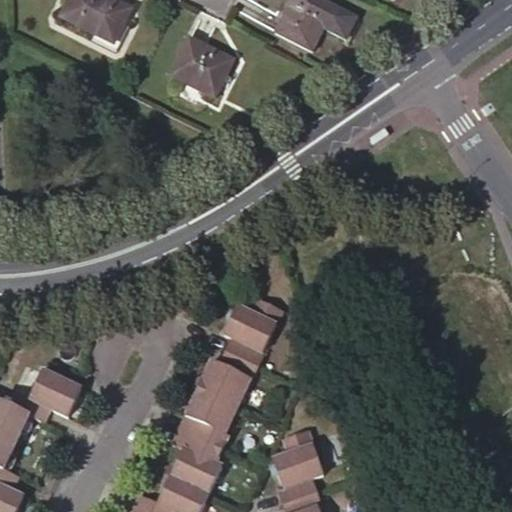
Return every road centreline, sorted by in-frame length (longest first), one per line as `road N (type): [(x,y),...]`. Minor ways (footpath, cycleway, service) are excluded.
road 1 (residential): [(76,511),(223,202)]
road 2 (tertiary): [(425,67),(223,202)]
road 3 (tertiary): [(223,202),(105,260),(0,273)]
road 4 (residential): [(425,67),(511,194)]
